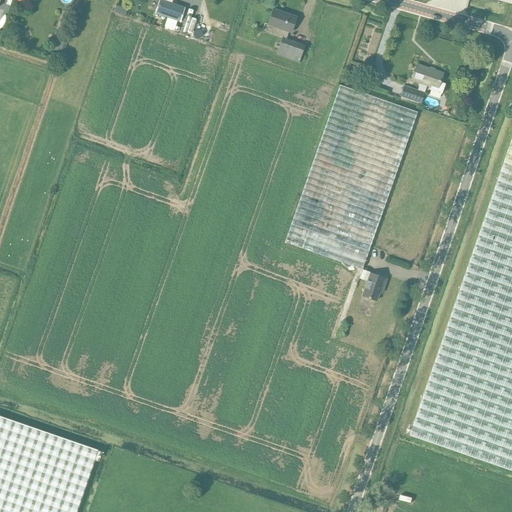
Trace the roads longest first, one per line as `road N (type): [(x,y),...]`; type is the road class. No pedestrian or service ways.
road 1 (unclassified): [(351,511),(511,43)]
road 2 (tertiary): [(511,35),(386,0)]
